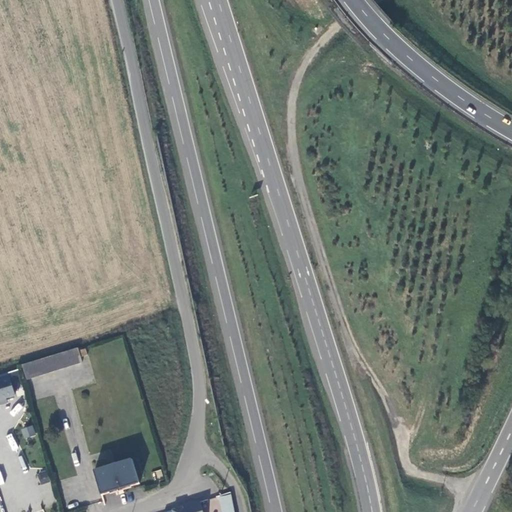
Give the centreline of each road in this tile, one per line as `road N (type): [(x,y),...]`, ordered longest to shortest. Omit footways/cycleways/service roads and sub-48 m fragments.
road 1 (track): [(374,0),(338,24),(301,71),(291,102),(293,156),(337,304),(389,403),(409,468),(478,498)]
road 2 (unclassified): [(119,511),(178,486),(199,399),(115,0)]
road 3 (primary): [(215,0),(372,511)]
road 4 (trunk): [(154,0),(277,511)]
road 5 (trunk): [(355,0),(424,70),(511,130)]
